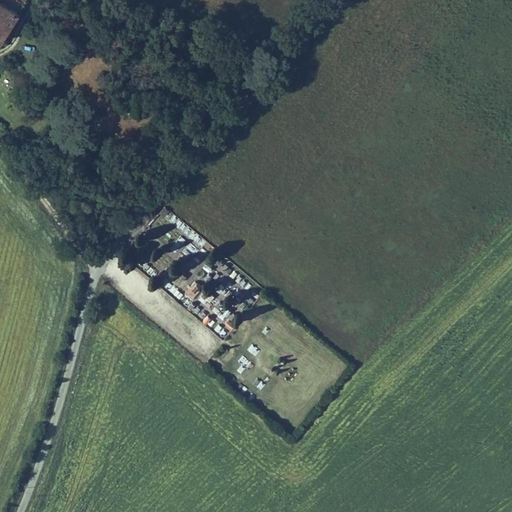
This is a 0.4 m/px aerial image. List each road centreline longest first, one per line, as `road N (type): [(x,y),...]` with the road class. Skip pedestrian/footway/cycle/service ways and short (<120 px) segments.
road 1 (unclassified): [(325,0),(98,260),(16,511)]
road 2 (track): [(0,136),(98,260)]
